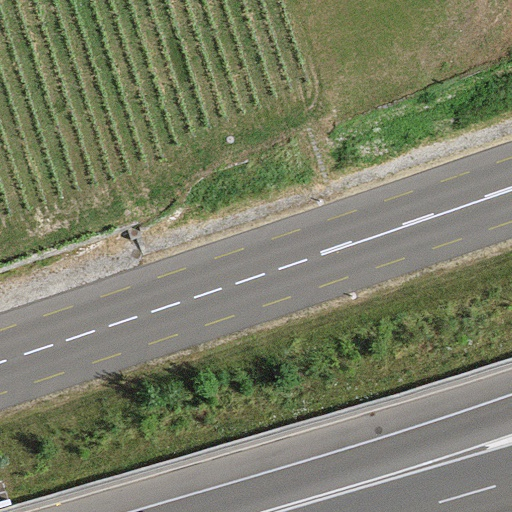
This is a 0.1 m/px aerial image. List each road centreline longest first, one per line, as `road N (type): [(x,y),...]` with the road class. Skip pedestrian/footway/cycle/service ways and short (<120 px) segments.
road 1 (primary): [(0,362),(511,190)]
road 2 (motorway): [(511,410),(237,511)]
